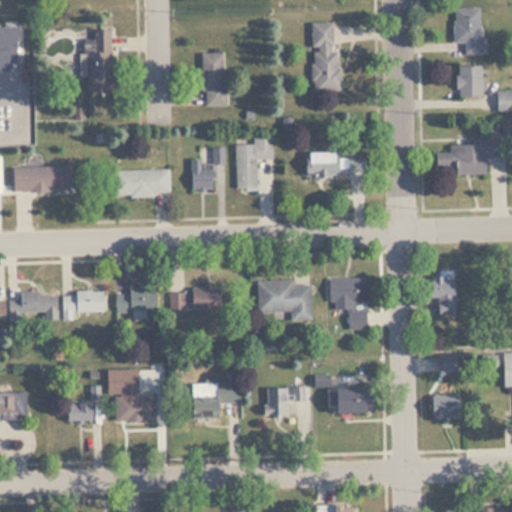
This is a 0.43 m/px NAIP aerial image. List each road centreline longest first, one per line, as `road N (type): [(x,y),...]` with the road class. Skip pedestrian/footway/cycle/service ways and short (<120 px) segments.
road 1 (residential): [(511,225),(0,245)]
road 2 (residential): [(403,511),(406,230),(396,0)]
road 3 (residential): [(0,482),(511,469)]
road 4 (residential): [(154,0),(158,125)]
